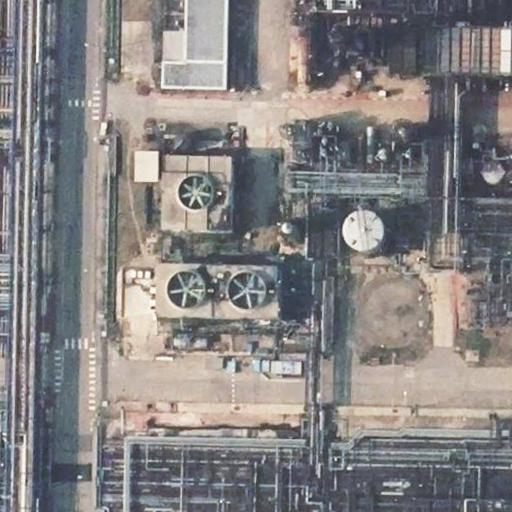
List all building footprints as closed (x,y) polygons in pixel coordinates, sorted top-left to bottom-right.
[(227,0),(189,0),(188,35),(167,33),(165,88),(225,89),(227,0)] [(511,34),(432,32),(431,74),(511,76),(511,34)] [(163,154),(139,154),(138,182),(161,181),(163,154)] [(235,162),(170,161),(169,233),(233,234),(235,162)] [(387,231),(382,225),(380,223),(373,221),(367,221),(359,225),(355,229),(353,235),(354,243),(357,249),(361,253),(366,255),(374,255),(379,253),(385,248),(388,241),(388,236),(387,231)] [(282,272),(165,269),(164,318),(281,320),(282,272)] [(378,343),(388,345),(393,346),(403,343),(413,338),(419,329),(422,324),(424,314),(422,303),(417,294),(409,286),(399,282),(394,281),(384,282),(375,286),(371,288),(365,295),(361,304),(360,308),(359,318),(362,327),(364,331),(371,338),(374,341),(378,343)] [(511,511),(511,424),(103,423),(103,511),(511,511)]
